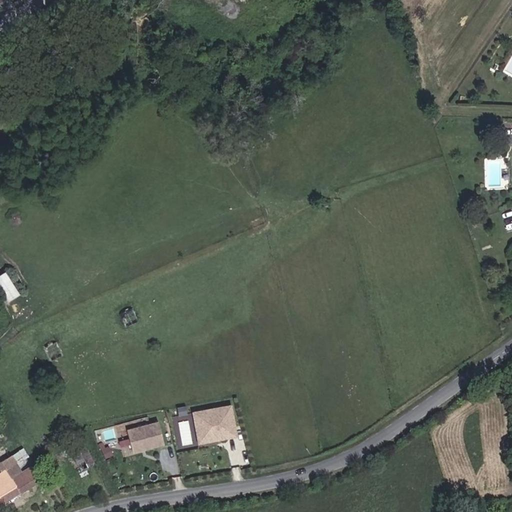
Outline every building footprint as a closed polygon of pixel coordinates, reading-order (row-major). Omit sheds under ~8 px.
[(4,270),(0,273),(0,288),(9,302),(21,294),(4,270)] [(233,405),(192,413),(198,444),(239,436),(233,405)] [(165,444),(158,422),(127,431),(134,453),(165,444)] [(82,473),(94,465),(79,440),(71,445),(76,452),(71,454),(82,473)] [(0,485),(29,468),(24,461),(15,467),(10,459),(0,465),(0,466),(2,471),(0,472),(0,485)] [(0,508),(39,484),(29,468),(0,485),(0,508)]
